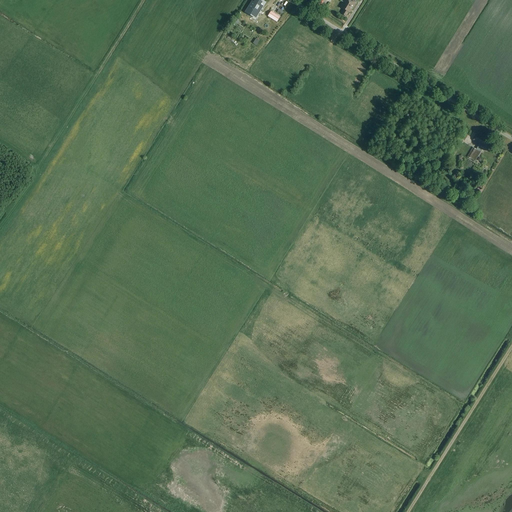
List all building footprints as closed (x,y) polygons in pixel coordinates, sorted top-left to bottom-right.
[(250,6),(248,11),(256,16),(257,14),(258,13),(258,12),(260,8),(261,8),(262,6),(264,2),(260,0),(257,0),(255,4),(253,2),(250,6)] [(350,13),(356,2),(352,0),(344,0),(340,8),(344,10),(341,14),(346,17),(349,13),(350,13)] [(268,16),(277,22),(280,17),(271,11),(268,16)] [(269,22),(267,21),(264,25),(263,24),(261,28),(268,32),(274,21),(271,19),(269,22)] [(479,145),(476,150),(473,147),(467,157),(475,162),(480,153),(484,147),(487,149),(490,144),(487,142),(487,141),(477,134),(473,140),(479,145)] [(452,160),(460,145),(463,141),(459,138),(456,143),(457,143),(448,158),(452,160)]
